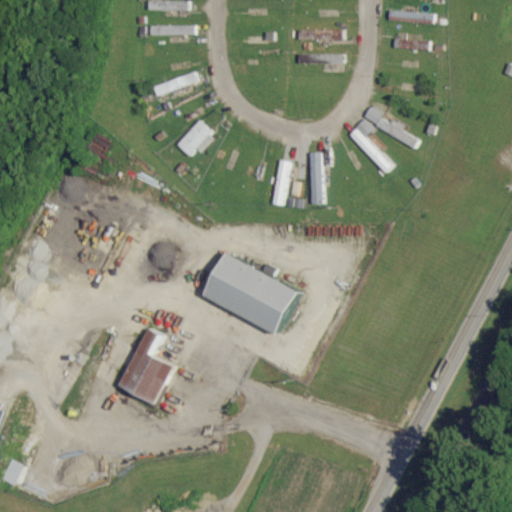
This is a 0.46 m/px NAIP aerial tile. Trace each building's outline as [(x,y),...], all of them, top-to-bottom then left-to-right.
[(190,12),(190,1),(149,1),(149,11),(190,12)] [(435,23),(435,14),(406,14),(406,22),(435,23)] [(151,26),(151,36),(196,35),(196,26),(151,26)] [(344,30),(301,31),(301,41),(344,40),(344,30)] [(345,55),(300,54),(300,64),(345,65),(345,55)] [(199,82),(195,72),(154,88),(158,97),(199,82)] [(364,119),(409,144),(412,137),(403,131),(406,126),(393,119),(391,124),(381,119),(384,114),(371,107),(364,119)] [(350,135),(386,174),(394,167),(366,137),(375,130),(366,120),(350,135)] [(192,159),(216,137),(201,122),(177,144),(192,159)] [(313,204),(325,204),(323,153),(311,153),(313,204)] [(284,206),(291,162),(281,160),(274,204),(284,206)] [(206,298),(282,333),(302,290),(226,255),(206,298)] [(176,366),(156,356),(165,336),(149,328),(121,388),(157,405),(176,366)] [(17,486),(24,466),(10,460),(2,480),(17,486)]
